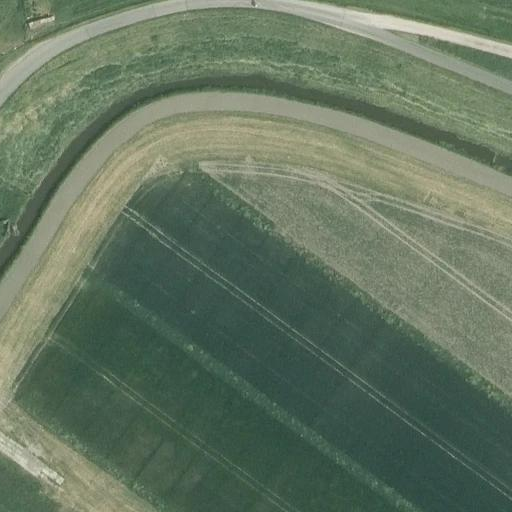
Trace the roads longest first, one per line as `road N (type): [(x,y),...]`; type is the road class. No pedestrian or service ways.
road 1 (unclassified): [(248,0),(341,17),(511,84)]
road 2 (unclassified): [(0,97),(17,73),(57,45),(135,14),(230,0)]
road 3 (track): [(341,17),(511,50)]
